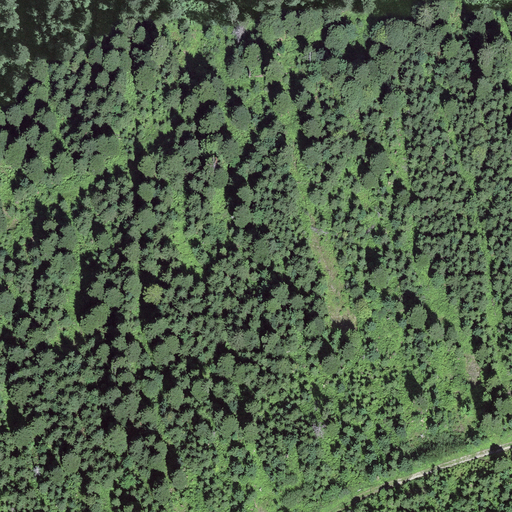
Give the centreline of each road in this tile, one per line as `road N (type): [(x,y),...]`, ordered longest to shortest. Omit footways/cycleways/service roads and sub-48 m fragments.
road 1 (track): [(0,235),(283,67),(329,30),(396,0)]
road 2 (track): [(511,441),(422,469),(331,511)]
